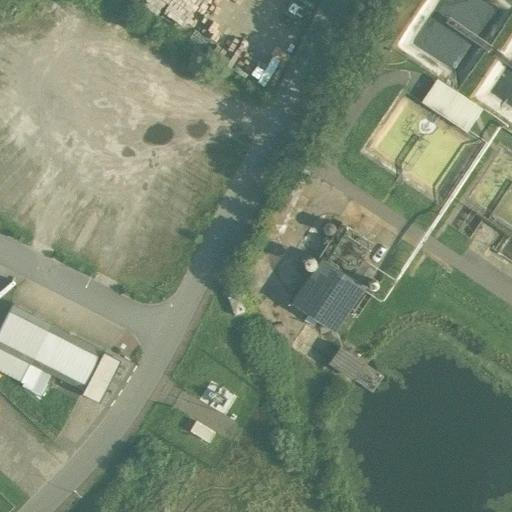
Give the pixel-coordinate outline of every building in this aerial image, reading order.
[(351,237),(352,234),(351,231),(349,228),(347,227),(344,226),(340,227),(338,229),(336,231),(336,234),(336,237),(338,240),(341,242),(344,242),(347,242),(350,240),(351,237)] [(367,248),(368,245),(367,242),(365,239),(363,238),(359,237),(356,238),(354,240),(352,242),(351,246),(352,249),(354,251),(357,253),(360,254),(363,253),(365,251),(367,248)] [(341,253),(341,250),(340,247),(339,244),(336,243),(333,242),(330,243),(327,245),(325,247),(325,251),(325,254),(327,256),(330,258),(333,258),(336,258),(339,256),(341,253)] [(356,265),(357,261),(356,258),(354,256),(352,254),(349,253),(345,254),(343,256),(341,259),(341,262),(341,265),(343,267),(346,269),(349,270),(352,269),(355,267),(356,265)] [(321,257),(291,302),(334,331),(364,286),(351,277),(321,257)] [(361,262),(351,277),(364,286),(374,271),(361,262)] [(103,350),(11,304),(0,325),(0,369),(21,380),(30,362),(32,364),(51,373),(83,389),(103,350)] [(51,373),(32,364),(21,385),(40,395),(51,373)]
